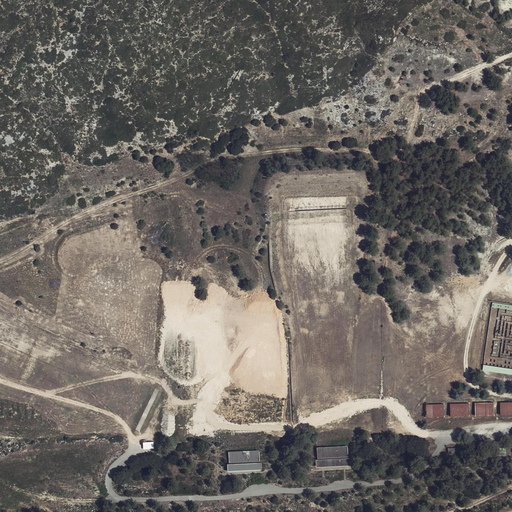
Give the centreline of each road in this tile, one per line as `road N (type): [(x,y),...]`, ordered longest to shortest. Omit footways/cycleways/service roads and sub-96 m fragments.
road 1 (unclassified): [(511,432),(451,434),(433,464),(398,483),(125,500)]
road 2 (track): [(444,442),(421,434),(386,402),(286,430),(203,427)]
road 3 (track): [(0,381),(124,424),(133,452),(107,470),(106,485),(125,500)]
road 4 (track): [(511,246),(475,309),(465,356),(481,392),(511,395)]
